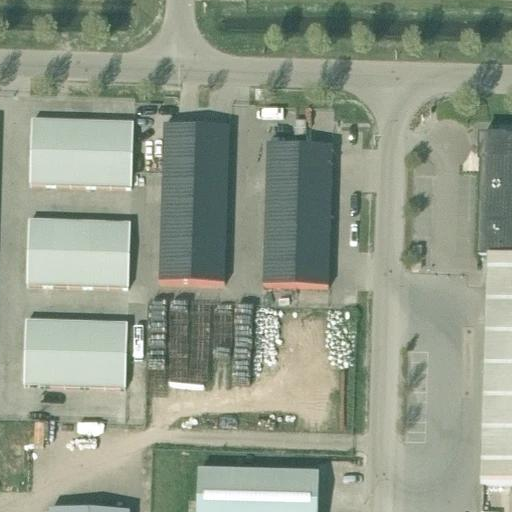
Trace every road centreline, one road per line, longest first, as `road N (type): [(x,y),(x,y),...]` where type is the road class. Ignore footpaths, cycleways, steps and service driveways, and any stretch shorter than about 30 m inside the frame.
road 1 (unclassified): [(379,511),(394,77)]
road 2 (unknown): [(387,275),(410,271),(443,285),(465,309),(471,350),(460,493),(380,509)]
road 3 (unclassified): [(394,77),(178,71)]
road 4 (unclassified): [(178,71),(0,64)]
